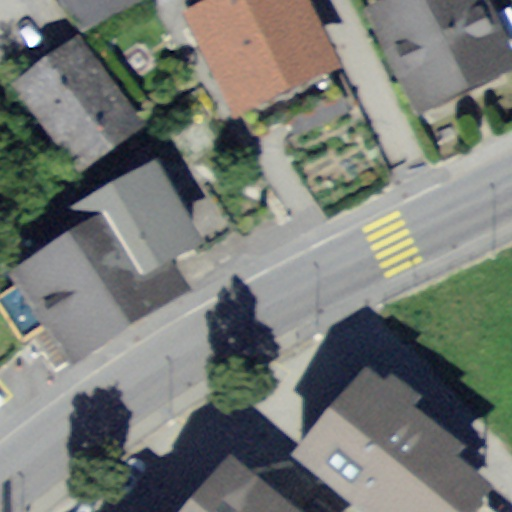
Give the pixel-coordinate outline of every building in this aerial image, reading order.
[(135,0),(58,0),(79,36),(137,3),(135,0)] [(299,0),(217,0),(180,16),(227,122),(333,76),(299,0)] [(511,74),(478,0),(393,0),(363,14),(417,132),(511,89),(511,74)] [(134,125),(72,46),(14,91),(76,171),(134,125)] [(75,208),(92,237),(6,288),(59,376),(179,304),(160,273),(201,248),(150,163),(75,208)] [(465,511),(486,486),(350,379),(289,455),(362,511),(465,511)] [(288,511),(224,459),(180,511),(288,511)]
